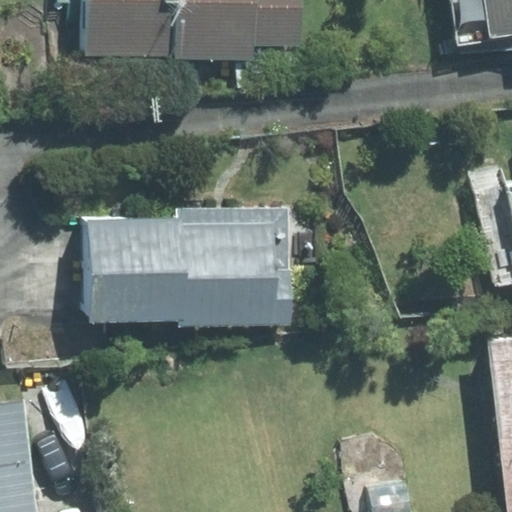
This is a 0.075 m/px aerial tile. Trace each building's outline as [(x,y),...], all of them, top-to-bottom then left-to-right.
[(295,47),(296,0),(81,0),(81,59),(248,62),(249,46),(295,47)] [(511,0),(442,0),(445,1),(442,9),(511,23),(511,0)] [(79,211),(79,315),(165,314),(165,319),(262,317),(260,215),(167,216),(166,210),(79,211)] [(511,511),(511,332),(484,336),(505,511),(511,511)] [(0,511),(27,511),(16,398),(0,399),(0,511)]
